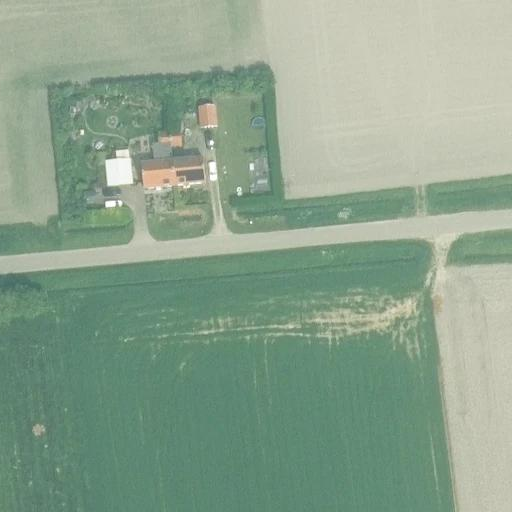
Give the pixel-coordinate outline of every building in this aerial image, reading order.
[(200,126),(216,124),(214,105),(198,106),(200,126)] [(178,130),(168,131),(169,145),(179,144),(178,130)] [(174,184),(171,160),(169,145),(168,131),(158,132),(158,142),(153,143),(154,161),(141,162),(143,187),(174,184)] [(128,147),(116,148),(117,159),(129,158),(128,147)] [(202,157),(171,160),(174,184),(204,181),(202,157)] [(107,184),(131,182),(129,158),(117,159),(105,160),(107,184)]
